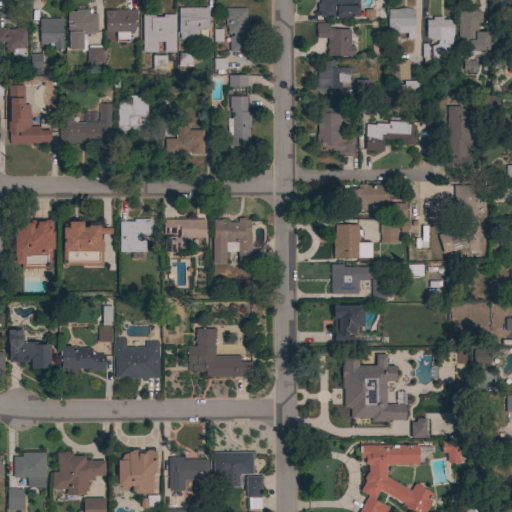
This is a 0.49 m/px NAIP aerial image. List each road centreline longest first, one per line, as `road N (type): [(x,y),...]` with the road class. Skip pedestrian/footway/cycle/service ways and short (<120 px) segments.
road 1 (residential): [(283,511),(281,0)]
road 2 (residential): [(0,408),(283,409)]
road 3 (residential): [(0,189),(280,192)]
